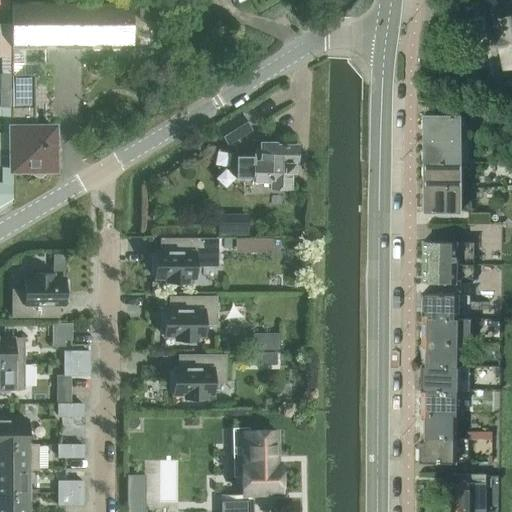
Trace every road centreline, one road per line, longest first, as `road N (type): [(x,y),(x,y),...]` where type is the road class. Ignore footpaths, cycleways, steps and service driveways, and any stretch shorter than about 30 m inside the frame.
road 1 (tertiary): [(386,39),(375,511)]
road 2 (residential): [(104,511),(108,248),(100,173)]
road 3 (unclassified): [(100,173),(313,44),(386,39)]
